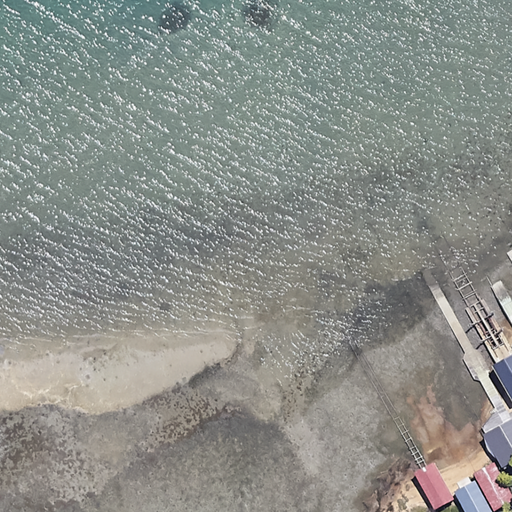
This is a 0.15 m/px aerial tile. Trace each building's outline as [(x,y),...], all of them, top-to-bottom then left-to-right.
[(511,354),(496,364),(511,390),(511,354)] [(511,416),(485,431),(501,461),(511,454),(511,416)] [(460,499),(436,462),(417,474),(441,511),(460,499)] [(478,474),(496,508),(511,499),(511,485),(499,463),(478,474)] [(488,511),(496,508),(478,474),(459,484),(474,511),(488,511)]
